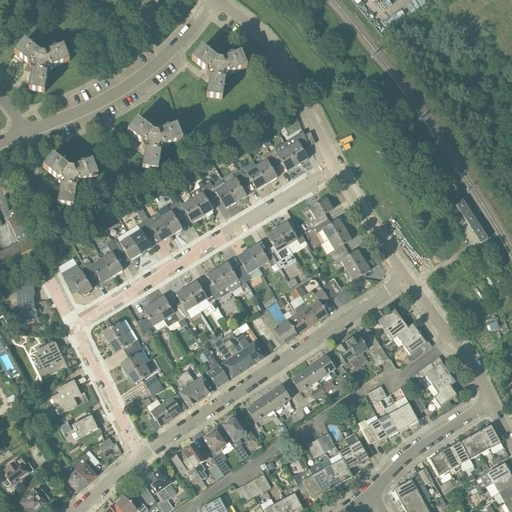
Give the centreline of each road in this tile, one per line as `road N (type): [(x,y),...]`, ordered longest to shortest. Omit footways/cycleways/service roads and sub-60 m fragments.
road 1 (residential): [(138,458),(406,278)]
road 2 (residential): [(72,325),(335,168)]
road 3 (residential): [(22,134),(150,69),(213,0)]
road 4 (residential): [(335,168),(282,59),(218,0)]
road 5 (residential): [(492,406),(406,278)]
road 6 (residential): [(370,493),(419,447),(492,406)]
road 7 (residential): [(138,458),(72,325)]
road 8 (residential): [(406,278),(335,168)]
